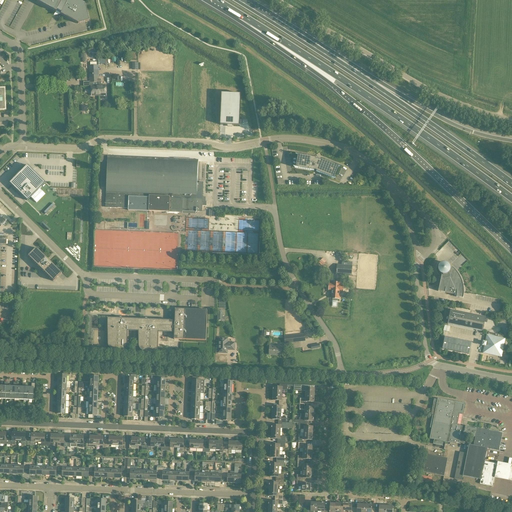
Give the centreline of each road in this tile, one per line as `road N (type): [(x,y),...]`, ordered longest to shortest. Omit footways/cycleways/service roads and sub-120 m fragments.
road 1 (unclassified): [(396,190),(364,157),(298,138),(229,147),(99,138),(77,148),(22,145)]
road 2 (motorway): [(227,6),(376,121),(511,249)]
road 3 (motorway): [(227,6),(511,199)]
road 4 (unclassified): [(511,121),(438,95),(278,0)]
road 5 (unclassified): [(342,374),(331,338),(289,274),(273,203)]
road 6 (residential): [(404,498),(323,487),(327,388)]
road 7 (motorway): [(511,184),(364,80)]
road 8 (motorway): [(511,141),(451,124),(364,80)]
road 9 (motorway): [(364,80),(238,0)]
road 10 (unclassified): [(214,369),(342,374)]
